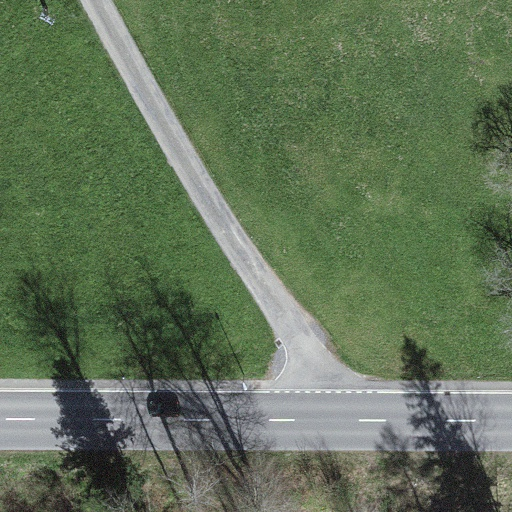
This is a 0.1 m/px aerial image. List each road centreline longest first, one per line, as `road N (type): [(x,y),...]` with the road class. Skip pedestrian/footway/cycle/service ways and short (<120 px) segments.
road 1 (tertiary): [(0,421),(511,417)]
road 2 (track): [(343,420),(94,0)]
